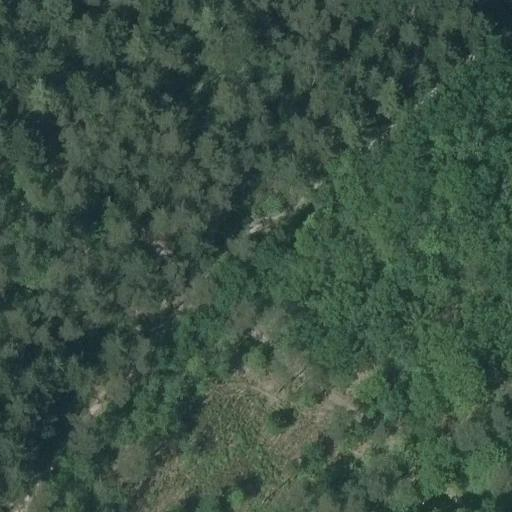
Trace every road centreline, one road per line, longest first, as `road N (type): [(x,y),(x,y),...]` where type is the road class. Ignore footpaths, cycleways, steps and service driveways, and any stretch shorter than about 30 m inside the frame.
road 1 (track): [(21,511),(206,280),(511,28)]
road 2 (track): [(0,122),(487,511)]
